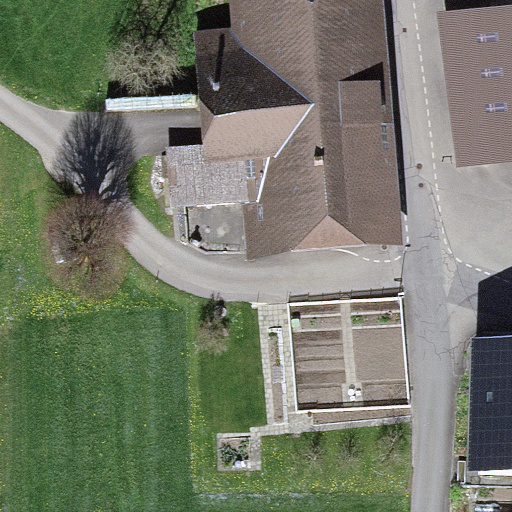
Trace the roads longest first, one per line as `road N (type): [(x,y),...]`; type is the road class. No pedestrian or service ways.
road 1 (unclassified): [(422,281),(398,0)]
road 2 (unclassified): [(427,511),(422,281)]
